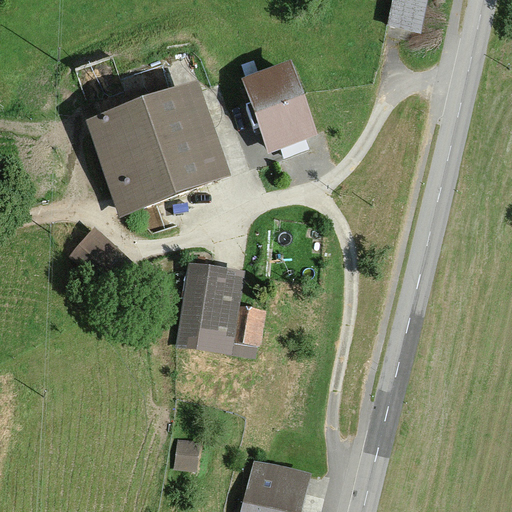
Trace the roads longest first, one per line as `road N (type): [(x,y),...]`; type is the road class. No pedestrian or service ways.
road 1 (tertiary): [(361,511),(483,0)]
road 2 (track): [(316,193),(338,220),(351,266),(331,436),(341,467),(367,487)]
road 3 (track): [(316,193),(356,155),(402,88),(465,87)]
road 4 (track): [(134,247),(174,244),(274,199),(316,193)]
road 5 (track): [(134,247),(68,215),(0,224)]
